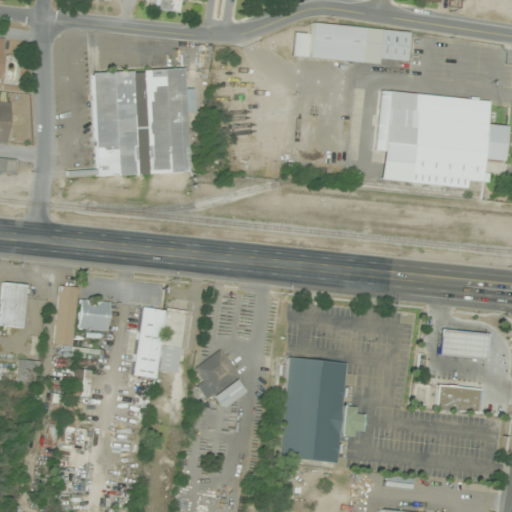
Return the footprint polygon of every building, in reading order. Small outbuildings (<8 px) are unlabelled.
[(145,0),(153,1),(151,10),(180,14),(182,0),(145,0)] [(376,64),(376,59),(404,61),(407,31),(310,23),(307,58),(376,64)] [(184,172),(183,113),(192,113),(192,89),(181,89),(181,70),(90,73),(94,175),(184,172)] [(377,180),(463,187),(464,180),(485,182),(486,173),(478,173),(479,159),(500,160),(503,126),(483,125),(485,101),(377,91),(372,151),(379,151),(377,180)] [(0,100),(0,141),(6,142),(9,101),(0,100)] [(25,285),(0,282),(0,328),(21,330),(25,285)] [(76,288),(57,286),(52,345),(60,346),(58,364),(69,365),(76,288)] [(104,332),(107,303),(79,300),(76,329),(104,332)] [(130,376),(153,379),(154,371),(175,374),(184,313),(140,307),(130,376)] [(437,328),(434,356),(483,361),(486,334),(437,328)] [(192,369),(199,379),(192,383),(202,397),(236,372),(219,349),(192,369)] [(275,458),(333,463),(335,437),(350,438),(351,430),(358,431),(360,409),(339,407),(343,363),(284,358),(275,458)] [(35,386),(37,361),(15,360),(14,385),(35,386)] [(87,370),(79,370),(79,397),(87,397),(87,370)] [(221,409),(244,392),(234,380),(211,397),(221,409)] [(427,408),(471,413),(474,388),(430,383),(427,408)] [(46,447),(58,447),(59,403),(46,403),(46,447)]
